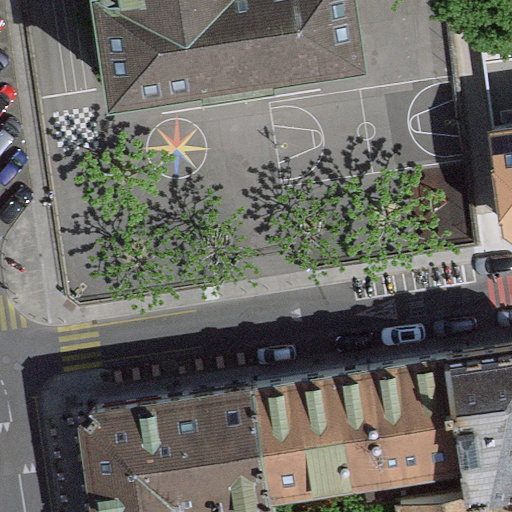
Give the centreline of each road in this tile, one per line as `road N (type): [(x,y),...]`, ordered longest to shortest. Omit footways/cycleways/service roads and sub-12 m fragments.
road 1 (residential): [(511,286),(5,362)]
road 2 (residential): [(26,511),(5,362)]
